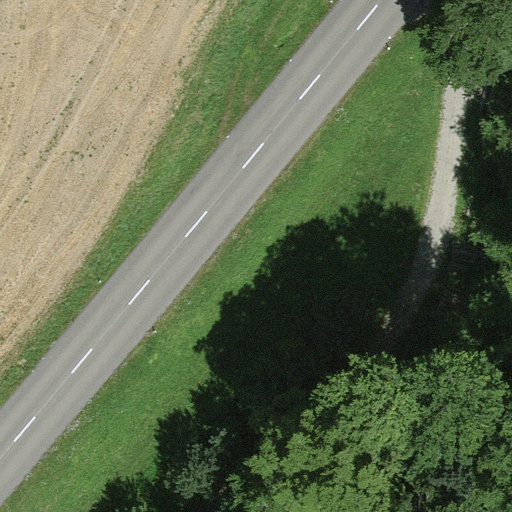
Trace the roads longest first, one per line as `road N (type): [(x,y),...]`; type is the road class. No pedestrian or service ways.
road 1 (tertiary): [(0,459),(383,0)]
road 2 (track): [(223,511),(285,457),(393,311),(455,116),(438,0)]
